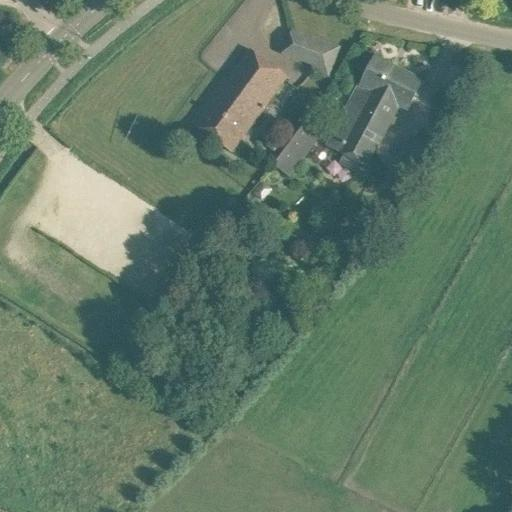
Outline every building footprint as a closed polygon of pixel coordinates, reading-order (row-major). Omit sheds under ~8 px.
[(329,75),(340,47),(292,29),(282,57),(329,75)] [(229,80),(226,77),(192,124),(233,153),(287,77),(251,50),(229,80)] [(376,58),(367,76),(362,86),(360,85),(328,146),(368,167),(399,105),(408,110),(422,81),(376,58)] [(273,165),(287,175),(320,131),(305,121),(273,165)] [(397,176),(415,186),(434,151),(416,141),(397,176)]
